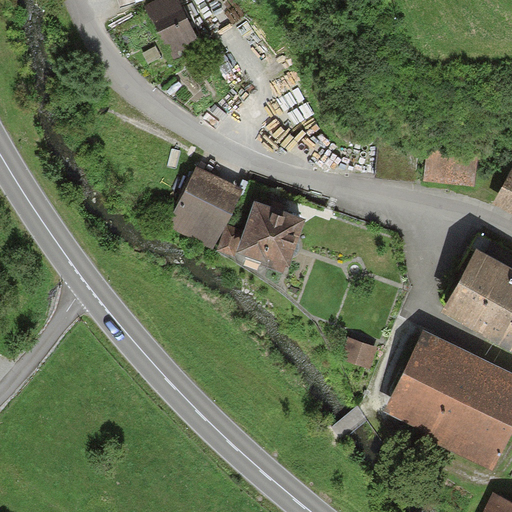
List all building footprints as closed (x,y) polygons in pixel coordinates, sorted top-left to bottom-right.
[(177,0),(163,0),(146,8),(172,63),(201,49),(179,0),(177,0)] [(387,142),(360,139),(357,167),(383,170),(387,142)] [(490,147),(434,142),(429,188),(486,194),(490,147)] [(167,227),(214,249),(242,191),(195,168),(167,227)] [(511,186),(500,206),(511,213),(511,186)] [(245,230),(228,224),(219,251),(261,265),(260,269),(285,278),(287,272),(292,274),(310,221),(276,209),(255,202),(245,230)] [(511,267),(474,247),(438,311),(511,351),(511,267)] [(511,374),(419,329),(380,410),(498,467),(511,438),(511,374)] [(351,338),(345,359),(373,367),(380,347),(351,338)] [(511,511),(511,503),(488,493),(480,511),(511,511)]
